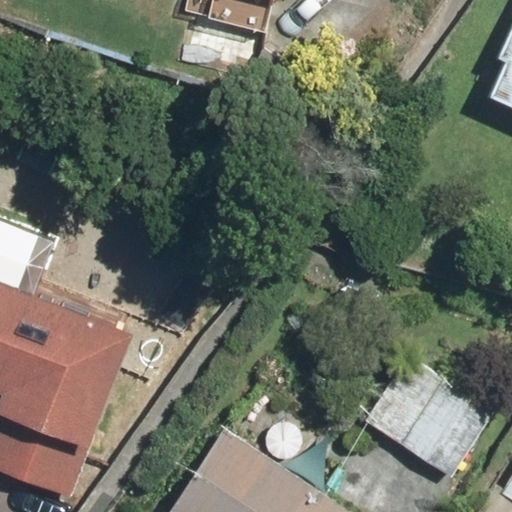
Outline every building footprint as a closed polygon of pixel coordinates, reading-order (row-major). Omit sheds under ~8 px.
[(511,16),(480,94),(511,107),(511,16)] [(0,473),(70,497),(94,430),(137,331),(35,287),(57,240),(0,213),(0,473)] [(415,344),(363,413),(454,482),(506,413),(415,344)] [(368,511),(225,415),(165,504),(177,511),(368,511)] [(511,467),(499,488),(511,495),(511,467)]
